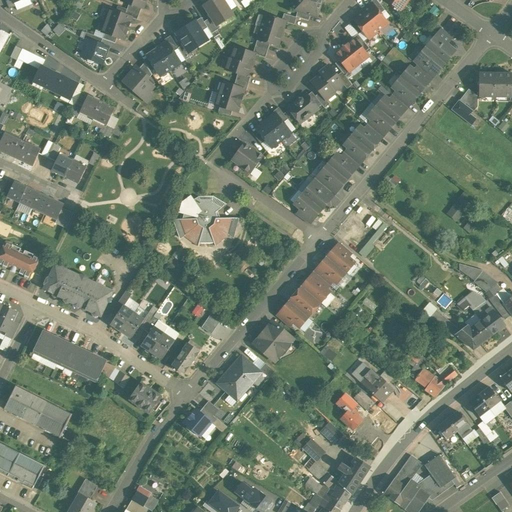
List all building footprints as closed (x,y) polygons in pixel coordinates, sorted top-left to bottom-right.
[(14,4),(12,0),(5,0),(9,8),(15,6),(14,4)] [(146,0),(121,0),(121,1),(129,4),(141,8),(143,9),(146,0)] [(222,0),(213,0),(204,6),(211,17),(215,24),(216,24),(232,14),(222,0)] [(320,5),(303,0),(299,0),(296,11),(297,11),(310,15),(317,17),(320,5)] [(380,4),(376,0),(372,0),(370,2),(372,5),(372,4),(380,14),(384,10),(380,4)] [(408,0),(385,0),(395,7),(394,8),(400,12),(401,11),(408,0)] [(141,8),(129,4),(127,9),(139,14),(141,8)] [(372,5),(363,12),(378,31),(381,28),(384,29),(387,27),(387,24),(380,14),(372,4),(372,5)] [(139,14),(127,9),(125,15),(132,17),(131,18),(137,20),(139,14)] [(125,15),(110,10),(106,21),(128,29),(130,23),(130,22),(131,18),(132,17),(125,15)] [(310,15),(297,11),(296,17),(308,21),(310,15)] [(363,12),(353,19),(354,19),(353,19),(363,31),(369,38),(372,38),(374,36),(375,34),(378,31),(363,12)] [(296,18),(284,14),(282,21),(286,22),(285,22),(294,25),(296,18)] [(282,21),(265,15),(261,28),(282,34),(285,22),(286,22),(282,21)] [(211,17),(204,22),(207,28),(211,34),(219,29),(216,24),(215,24),(211,17)] [(201,18),(195,22),(201,32),(207,28),(204,22),(203,21),(201,18)] [(363,31),(353,19),(354,19),(353,19),(348,23),(358,34),(358,35),(363,31)] [(128,29),(106,21),(102,32),(117,38),(123,40),(125,35),(128,29)] [(195,22),(177,34),(184,45),(189,53),(189,52),(196,48),(194,45),(205,37),(203,34),(201,32),(195,22)] [(437,24),(428,34),(434,39),(441,30),(443,28),(437,24)] [(282,34),(261,28),(257,40),(270,44),(278,46),(282,34)] [(434,39),(426,48),(444,64),(455,51),(447,44),(452,39),(441,30),(434,39)] [(0,51),(8,36),(0,31),(0,51)] [(103,39),(86,33),(83,39),(87,40),(100,44),(103,39)] [(117,38),(104,33),(103,39),(115,43),(117,38)] [(358,35),(358,34),(352,38),(354,40),(364,52),(369,49),(358,35)] [(178,48),(170,36),(164,40),(167,43),(173,52),(178,49),(178,48)] [(100,44),(87,40),(81,57),(86,58),(88,62),(91,63),(94,61),(102,64),(108,47),(100,44)] [(270,44),(257,40),(255,47),(267,51),(270,44)] [(364,52),(354,40),(345,47),(359,64),(368,57),(364,52)] [(167,43),(157,49),(170,70),(173,68),(177,69),(179,67),(180,63),(175,56),(173,52),(167,43)] [(189,53),(184,45),(178,48),(178,49),(185,60),(192,56),(189,52),(189,53)] [(267,51),(255,47),(253,53),(256,54),(256,55),(265,58),(267,51)] [(359,64),(345,47),(335,55),(340,60),(349,72),(350,72),(359,64)] [(253,53),(234,48),(231,59),(251,65),(251,66),(252,66),(256,55),(256,54),(253,53)] [(444,64),(426,48),(417,58),(421,62),(435,73),(436,74),(444,64)] [(157,49),(147,56),(155,69),(160,76),(163,77),(166,75),(167,72),(170,70),(157,49)] [(22,50),(17,60),(23,63),(28,53),(22,50)] [(45,61),(28,53),(23,63),(40,71),(41,67),(45,61)] [(155,69),(148,58),(143,61),(144,63),(150,72),(155,69)] [(251,65),(231,59),(229,58),(225,70),(238,74),(247,77),(247,76),(251,66),(251,65)] [(349,72),(340,60),(335,64),(342,72),(346,78),(351,74),(350,72),(349,72)] [(435,73),(421,62),(417,66),(431,78),(435,73)] [(148,79),(152,75),(150,72),(144,63),(138,70),(147,78),(148,79)] [(337,76),(329,66),(319,73),(321,75),(334,91),(343,84),(337,76)] [(431,78),(417,66),(414,71),(427,82),(431,78)] [(77,84),(41,67),(40,71),(34,83),(70,100),(77,84)] [(414,71),(410,67),(401,77),(420,93),(428,83),(427,82),(414,71)] [(136,68),(124,82),(143,98),(153,87),(145,81),(147,78),(138,70),(136,68)] [(346,78),(342,72),(337,76),(343,84),(347,89),(352,85),(346,78)] [(511,73),(496,74),(495,97),(511,98),(511,94),(511,79),(511,73)] [(247,77),(238,74),(236,80),(248,84),(250,77),(247,76),(247,77)] [(496,74),(480,74),(479,74),(479,75),(479,96),(479,97),(480,97),(494,97),(495,97),(496,74)] [(334,91),(321,75),(312,82),(320,93),(326,100),(335,93),(334,91)] [(420,93),(401,77),(392,88),(396,91),(410,103),(411,103),(420,93)] [(248,84),(236,80),(234,86),(244,89),(244,90),(246,91),(248,84)] [(234,86),(222,83),(219,94),(241,101),(243,95),(244,90),(244,89),(234,86)] [(477,96),(468,90),(459,101),(473,111),(474,112),(477,107),(477,96)] [(410,103),(396,91),(393,96),(406,107),(410,103)] [(315,96),(312,92),(307,96),(317,108),(321,105),(315,96)] [(87,97),(80,93),(75,104),(82,107),(87,97)] [(320,93),(315,96),(321,105),(324,108),(330,104),(326,100),(320,93)] [(241,101),(219,94),(215,106),(220,107),(232,111),(237,112),(239,107),(241,101)] [(299,99),(296,101),(295,104),(289,109),(293,114),(293,117),(296,121),(299,121),(302,119),(302,121),(305,121),(311,116),(311,114),(317,109),(317,108),(307,96),(306,95),(304,97),(304,99),(299,99)] [(406,107),(393,96),(389,100),(403,112),(406,107)] [(101,103),(87,97),(82,107),(77,118),(91,125),(93,120),(101,103)] [(389,100),(385,97),(376,107),(395,122),(403,112),(389,100)] [(459,101),(459,100),(451,110),(471,126),(475,121),(469,116),(473,111),(459,101)] [(114,109),(101,103),(93,120),(105,125),(106,126),(114,109)] [(75,104),(70,115),(77,118),(82,107),(75,104)] [(232,111),(220,107),(218,113),(230,116),(232,111)] [(395,122),(376,107),(368,117),(372,121),(385,132),(386,133),(395,122)] [(288,120),(278,108),(273,112),(275,114),(283,123),(288,120)] [(275,114),(266,121),(281,140),(283,138),(287,139),(290,136),(290,133),(283,123),(275,114)] [(266,121),(256,128),(258,130),(266,141),(271,148),(275,148),(278,146),(278,142),(281,140),(266,121)] [(385,132),(372,121),(368,125),(382,137),(385,132)] [(382,137),(368,125),(364,130),(378,141),(382,137)] [(364,130),(360,126),(352,136),(371,151),(379,142),(378,141),(364,130)] [(114,130),(109,127),(105,136),(110,138),(112,134),(114,130)] [(266,141),(258,130),(253,134),(261,144),(266,141)] [(22,142),(4,134),(0,143),(0,150),(15,158),(22,142)] [(371,151),(352,136),(344,145),(348,149),(362,160),(363,161),(371,151)] [(40,151),(22,142),(15,158),(33,166),(40,151)] [(244,143),(231,160),(250,174),(255,168),(256,169),(260,164),(258,163),(263,157),(244,143)] [(362,160),(348,149),(344,153),(358,165),(362,160)] [(101,157),(94,153),(88,164),(96,168),(101,157)] [(358,165),(344,153),(340,158),(354,169),(358,165)] [(340,158),(336,154),(328,165),(346,180),(355,170),(354,169),(340,158)] [(73,162),(59,156),(52,172),(65,178),(73,162)] [(73,162),(65,178),(78,184),(85,168),(73,162)] [(346,180),(328,165),(319,175),(322,177),(337,190),(338,190),(346,180)] [(394,175),(387,183),(394,188),(400,180),(394,175)] [(337,190),(322,177),(318,181),(333,194),(337,190)] [(333,194),(318,181),(314,186),(329,199),(333,194)] [(8,182),(3,191),(8,194),(13,185),(8,182)] [(8,194),(7,197),(20,203),(27,188),(14,182),(8,194)] [(314,186),(311,184),(303,194),(322,210),(330,200),(329,199),(314,186)] [(39,194),(27,188),(20,203),(32,209),(39,194)] [(51,200),(39,194),(32,209),(44,215),(51,200)] [(322,210),(303,194),(294,204),(301,209),(312,219),(313,220),(322,210)] [(508,202),(496,194),(488,205),(499,213),(508,202)] [(212,200),(200,200),(199,197),(193,200),(191,197),(186,201),(182,206),(180,213),(184,214),(182,219),(174,219),(181,239),(186,235),(187,233),(190,235),(190,236),(191,236),(189,238),(198,245),(198,246),(199,243),(214,243),(215,246),(216,246),(215,244),(224,238),(222,236),(223,235),(222,235),(225,233),(227,234),(232,238),(237,218),(218,218),(216,213),(221,208),(212,202),(212,200)] [(459,198),(446,215),(456,222),(469,205),(459,198)] [(64,206),(51,200),(44,215),(57,221),(58,218),(62,209),(64,206)] [(68,211),(62,209),(58,218),(63,220),(68,211)] [(312,219),(301,209),(296,215),(308,224),(312,219)] [(68,211),(63,220),(69,223),(73,214),(68,211)] [(380,219),(372,227),(377,231),(359,252),(366,258),(375,247),(372,244),(388,226),(380,219)] [(22,249),(6,242),(0,255),(0,264),(11,270),(11,271),(16,273),(16,272),(31,279),(40,258),(25,251),(25,253),(21,251),(22,249)] [(352,253),(340,244),(337,248),(348,258),(352,253)] [(336,247),(327,257),(346,273),(354,263),(348,258),(337,248),(336,247)] [(346,273),(327,257),(319,268),(319,269),(334,281),(337,283),(346,273)] [(502,257),(498,260),(504,268),(508,265),(502,257)] [(261,258),(257,263),(261,266),(266,261),(261,258)] [(113,292),(56,265),(44,290),(53,295),(53,296),(55,299),(58,298),(59,297),(81,308),(81,309),(83,312),(86,311),(87,310),(101,317),(113,292)] [(459,265),(458,270),(473,282),(483,270),(459,265)] [(334,281),(319,269),(316,273),(330,285),(334,281)] [(497,282),(483,270),(473,282),(485,292),(488,290),(495,283),(496,284),(497,282)] [(330,285),(316,273),(312,278),(327,290),(330,285)] [(416,283),(422,289),(430,282),(423,275),(416,283)] [(312,278),(311,277),(302,287),(321,303),(329,292),(327,290),(312,278)] [(496,284),(495,283),(488,290),(492,295),(493,296),(495,294),(499,291),(501,290),(496,284)] [(321,303),(302,287),(290,302),(308,318),(321,303)] [(126,291),(112,312),(117,315),(123,307),(124,307),(132,296),(126,291)] [(473,310),(485,302),(481,297),(473,293),(465,299),(473,310)] [(499,298),(495,294),(493,296),(492,295),(489,298),(504,319),(511,314),(503,304),(499,298)] [(445,309),(452,301),(444,295),(438,302),(445,309)] [(511,296),(503,304),(511,314),(511,315),(511,296)] [(308,318),(290,302),(281,312),(294,323),(300,328),(308,318)] [(481,321),(493,312),(485,302),(473,310),(481,321)] [(17,313),(3,306),(0,311),(0,329),(7,332),(7,333),(12,322),(17,313)] [(117,315),(111,324),(121,331),(133,314),(124,307),(123,307),(117,315)] [(436,312),(430,319),(450,337),(458,331),(436,312)] [(503,326),(493,312),(481,321),(492,335),(503,326)] [(148,313),(143,321),(139,327),(144,330),(151,321),(153,317),(148,313)] [(221,320),(211,313),(201,328),(211,334),(221,320)] [(294,323),(282,313),(278,318),(290,327),(294,323)] [(143,321),(133,314),(121,331),(131,338),(139,327),(143,321)] [(156,324),(151,321),(144,330),(149,334),(154,328),(156,324)] [(168,328),(158,321),(156,324),(154,328),(164,335),(168,328)] [(492,335),(481,321),(474,327),(469,330),(480,344),(492,335)] [(12,322),(7,333),(7,332),(5,335),(13,339),(19,325),(12,322)] [(268,327),(259,338),(259,339),(254,344),(275,362),(294,339),(288,334),(287,335),(284,332),(285,331),(273,322),(269,327),(268,327)] [(469,330),(467,327),(455,336),(473,350),(480,344),(480,345),(480,344),(469,330),(474,327),(473,326),(469,330)] [(154,328),(149,334),(142,345),(152,352),(164,335),(154,328)] [(106,361),(44,332),(35,350),(97,380),(106,361)] [(164,335),(152,352),(162,359),(174,342),(164,335)] [(188,344),(173,366),(184,374),(200,352),(188,344)] [(323,354),(332,360),(337,354),(328,348),(323,354)] [(97,380),(35,350),(34,353),(96,382),(97,380)] [(421,358),(411,350),(406,356),(416,364),(421,358)] [(443,364),(432,353),(426,359),(436,368),(435,369),(436,371),(443,364)] [(262,373),(242,356),(233,367),(252,384),(262,373)] [(266,363),(260,370),(270,379),(275,372),(266,363)] [(120,371),(115,367),(109,378),(114,381),(120,371)] [(233,367),(218,384),(238,401),(252,384),(233,367)] [(450,368),(437,379),(444,384),(456,375),(450,368)] [(393,389),(378,375),(377,375),(371,369),(363,377),(369,383),(366,387),(381,402),(393,389)] [(434,378),(422,369),(414,380),(426,388),(434,378)] [(511,372),(510,370),(500,378),(511,392),(511,391),(511,372)] [(126,374),(120,384),(125,387),(131,377),(126,374)] [(437,379),(435,377),(434,378),(426,388),(425,390),(435,397),(444,384),(437,379)] [(162,398),(141,383),(130,399),(151,414),(162,398)] [(72,414),(16,386),(4,410),(61,438),(72,414)] [(500,401),(489,387),(479,394),(489,409),(500,401)] [(356,410),(353,408),(356,405),(345,394),(337,403),(347,413),(341,419),(353,430),(362,420),(354,412),(356,410)] [(489,409),(479,394),(468,402),(479,417),(489,409)] [(374,403),(365,395),(358,402),(367,411),(374,403)] [(219,410),(209,402),(204,408),(214,416),(219,410)] [(511,404),(510,402),(503,407),(511,419),(511,404)] [(214,416),(203,407),(199,412),(211,422),(211,423),(212,424),(217,419),(214,416)] [(196,409),(185,423),(200,436),(211,423),(211,422),(199,412),(196,409)] [(472,431),(457,411),(447,419),(456,431),(462,439),(472,431)] [(447,419),(437,427),(446,439),(456,431),(447,419)] [(490,432),(482,421),(477,425),(479,428),(485,436),(490,432)] [(343,435),(330,423),(322,431),(335,443),(343,435)] [(485,436),(479,428),(474,432),(482,443),(487,439),(485,436)] [(302,448),(309,440),(301,433),(294,441),(302,448)] [(357,447),(343,435),(338,441),(350,452),(354,451),(357,447)] [(324,453),(311,441),(303,450),(315,463),(324,453)] [(20,454),(0,443),(0,469),(10,474),(20,454)] [(366,451),(370,454),(375,448),(371,445),(366,451)] [(45,466),(20,454),(10,474),(19,479),(18,482),(24,485),(25,482),(35,487),(45,466)] [(431,474),(417,484),(411,480),(422,464),(411,455),(394,478),(415,493),(418,488),(429,496),(429,498),(432,500),(435,497),(435,498),(454,484),(451,480),(441,488),(440,487),(431,474)] [(455,477),(439,455),(424,465),(425,465),(431,474),(440,487),(441,488),(451,480),(455,478),(455,477)] [(369,467),(355,458),(348,468),(342,464),(338,469),(345,473),(339,483),(351,494),(352,495),(369,467)] [(310,459),(303,466),(308,470),(314,463),(310,459)] [(314,463),(308,470),(321,482),(328,474),(314,463)] [(328,474),(321,482),(327,487),(333,479),(328,474)] [(311,478),(307,485),(319,491),(323,485),(311,478)] [(394,478),(383,494),(408,511),(418,511),(429,498),(429,496),(418,488),(415,493),(394,478)] [(97,487),(85,480),(77,494),(79,495),(80,494),(90,500),(97,487)] [(159,483),(151,497),(159,501),(167,488),(159,483)] [(247,486),(243,483),(236,492),(251,503),(259,493),(253,489),(252,490),(247,486)] [(351,494),(339,483),(334,490),(336,491),(332,497),(329,502),(340,511),(351,494)] [(150,494),(139,487),(136,492),(148,499),(150,496),(149,496),(150,494)] [(148,499),(136,492),(132,500),(143,507),(148,499)] [(218,492),(209,504),(220,511),(235,511),(239,507),(218,492)] [(500,492),(492,498),(496,505),(505,499),(500,492)] [(263,511),(271,502),(259,493),(251,503),(262,511),(263,511)] [(332,497),(326,493),(323,498),(329,502),(332,497)] [(90,500),(80,494),(79,495),(69,511),(91,511),(96,504),(90,500)] [(151,497),(150,496),(148,499),(143,507),(146,509),(151,511),(152,511),(159,501),(151,497)] [(329,502),(323,498),(319,504),(325,508),(329,502)] [(143,507),(132,500),(126,510),(128,511),(144,511),(146,509),(143,507)] [(285,511),(291,503),(286,500),(278,511),(285,511)] [(316,502),(313,500),(310,503),(312,505),(316,507),(322,511),(325,508),(319,504),(316,502)] [(339,511),(340,511),(329,502),(325,508),(322,511),(339,511)]
